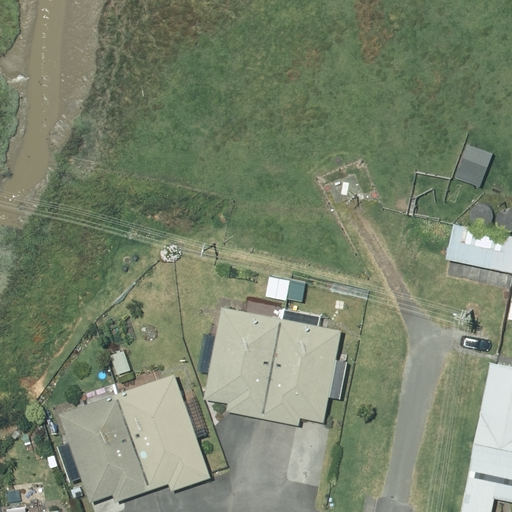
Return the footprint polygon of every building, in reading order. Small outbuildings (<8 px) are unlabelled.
[(511,230),(458,219),(451,254),(511,266),(511,230)] [(292,282),(280,280),(278,290),(290,292),(292,282)] [(214,367),(209,394),(233,399),(232,406),(267,413),(286,313),(227,302),(221,331),(211,329),(204,365),(214,367)] [(287,314),(268,413),(303,420),(305,413),(329,417),(334,391),(343,393),(351,356),(340,354),(346,325),(287,314)] [(511,358),(497,356),(467,508),(489,511),(496,511),(501,493),(511,494),(511,358)] [(179,369),(123,389),(156,484),(174,477),(177,485),(215,472),(179,369)] [(155,484),(122,390),(66,409),(96,496),(118,489),(121,496),(155,484)] [(73,485),(77,495),(86,492),(82,482),(73,485)]
